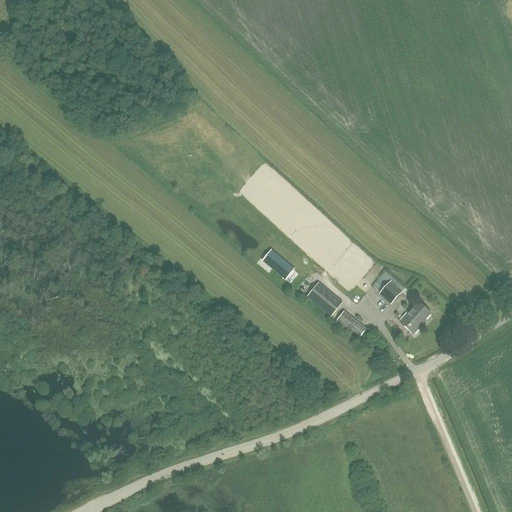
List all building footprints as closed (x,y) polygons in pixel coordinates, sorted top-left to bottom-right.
[(294,269),(280,258),(271,251),(263,261),(271,268),(285,280),(294,269)] [(391,304),(401,293),(391,283),(380,294),(391,304)] [(331,317),(342,303),(319,284),(308,298),(331,317)] [(363,307),(371,300),(366,294),(358,301),(363,307)] [(413,334),(421,325),(431,314),(418,302),(411,309),(412,310),(401,323),(413,334)] [(394,310),(397,316),(408,312),(405,306),(394,310)] [(360,338),(366,330),(344,312),(337,321),(360,338)]
